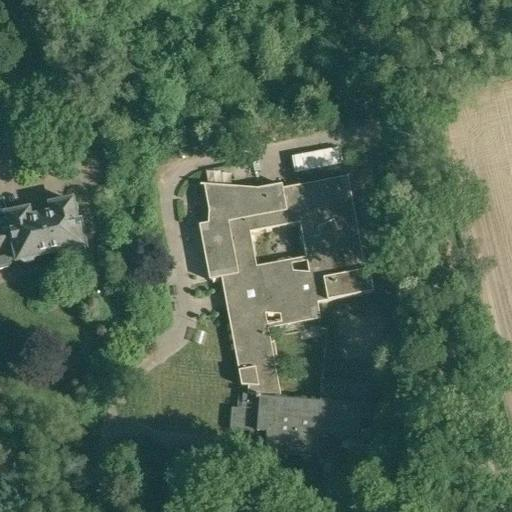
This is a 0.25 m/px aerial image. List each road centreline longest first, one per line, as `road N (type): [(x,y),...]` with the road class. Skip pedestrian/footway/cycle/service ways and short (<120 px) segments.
road 1 (unknown): [(102,511),(100,468),(111,422),(192,300),(195,165),(208,154),(398,114)]
road 2 (unclassified): [(497,511),(369,0)]
road 3 (unknown): [(25,147),(10,154),(1,176),(23,199),(44,195),(54,181),(38,148)]
road 4 (unknown): [(405,511),(376,490),(345,490),(295,511)]
